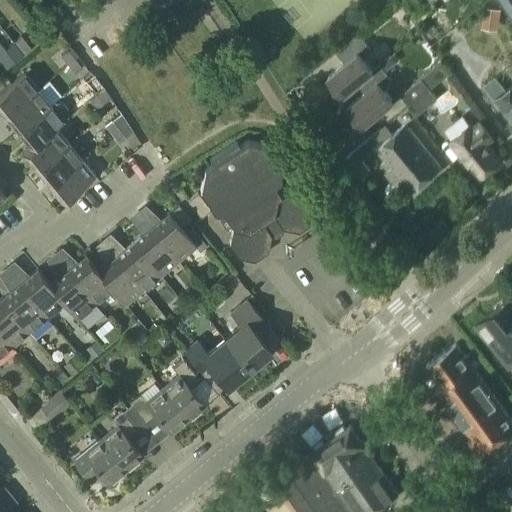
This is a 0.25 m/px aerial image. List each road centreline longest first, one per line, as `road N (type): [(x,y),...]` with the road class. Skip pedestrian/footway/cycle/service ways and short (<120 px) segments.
road 1 (tertiary): [(160,511),(350,356)]
road 2 (tertiary): [(350,356),(511,223)]
road 3 (residential): [(461,511),(350,356)]
road 4 (residential): [(42,211),(56,228),(68,218),(82,235),(161,168)]
